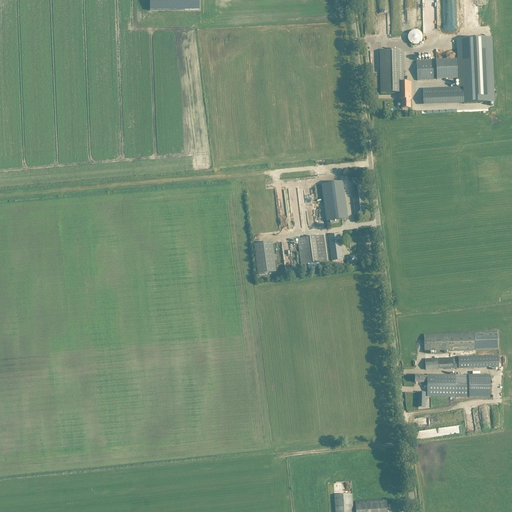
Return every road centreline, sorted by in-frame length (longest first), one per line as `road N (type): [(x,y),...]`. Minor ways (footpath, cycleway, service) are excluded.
road 1 (unclassified): [(415,511),(353,0)]
road 2 (track): [(0,195),(373,163)]
